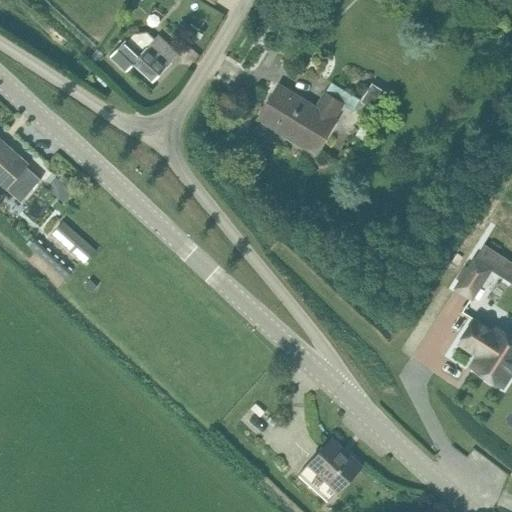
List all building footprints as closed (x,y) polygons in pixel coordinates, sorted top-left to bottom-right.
[(126,40),(110,57),(124,71),(132,63),(153,82),(178,54),(157,35),(154,39),(146,32),(133,34),(127,41),(126,40)] [(371,84),(363,97),(376,105),(384,92),(371,84)] [(316,108),(313,106),(278,85),(258,119),(315,154),(336,120),(334,119),(343,104),(325,93),(316,108)] [(40,180),(26,167),(28,164),(0,138),(0,181),(7,188),(22,201),(40,180)] [(473,260),(474,261),(490,271),(511,284),(511,261),(483,244),(473,260)] [(472,298),(490,271),(474,261),(457,288),(472,298)] [(493,335),(473,323),(458,346),(478,358),(471,370),(500,388),(511,369),(511,341),(496,331),(493,335)] [(332,438),(329,441),(316,455),(305,467),(299,474),(329,501),(335,495),(349,480),(362,466),(349,454),(348,453),(344,449),(332,438)]
